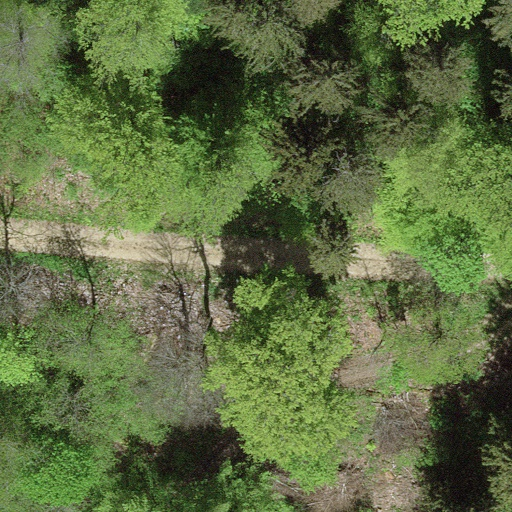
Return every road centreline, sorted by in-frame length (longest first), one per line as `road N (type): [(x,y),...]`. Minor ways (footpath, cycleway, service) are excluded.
road 1 (track): [(0,239),(511,273)]
road 2 (track): [(160,511),(266,406),(477,333),(511,288)]
